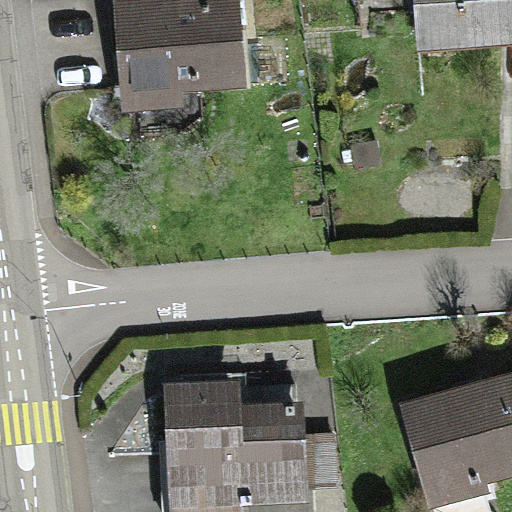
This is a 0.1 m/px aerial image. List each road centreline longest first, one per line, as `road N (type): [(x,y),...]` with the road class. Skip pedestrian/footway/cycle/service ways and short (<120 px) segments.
road 1 (residential): [(8,316),(375,275),(511,269)]
road 2 (secondary): [(31,511),(8,316)]
